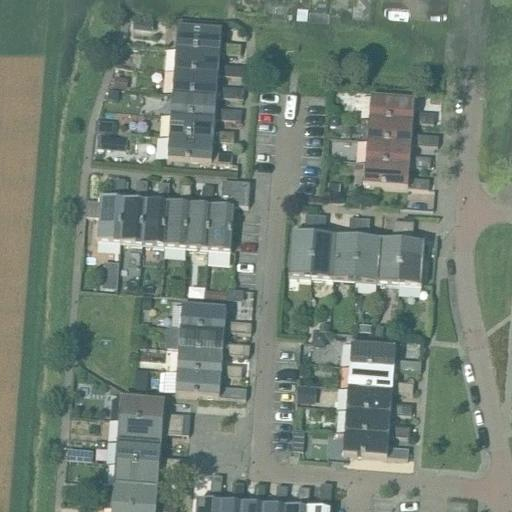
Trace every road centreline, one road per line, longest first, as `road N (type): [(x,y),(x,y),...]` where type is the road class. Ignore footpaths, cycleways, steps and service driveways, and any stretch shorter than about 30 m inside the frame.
road 1 (residential): [(291,99),(257,474),(359,482)]
road 2 (unclassified): [(464,211),(467,307),(502,492)]
road 3 (unclassified): [(472,0),(464,211)]
road 4 (residential): [(359,482),(502,492)]
